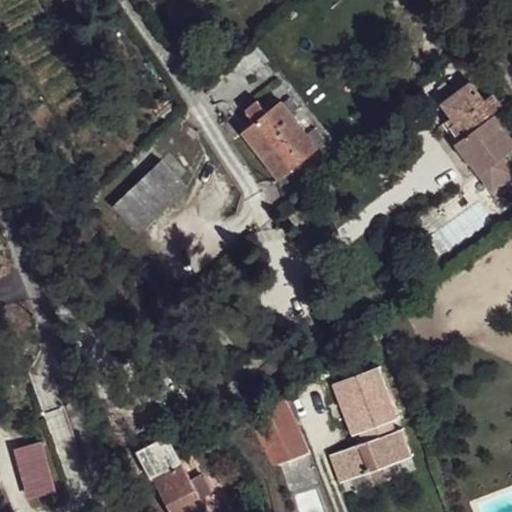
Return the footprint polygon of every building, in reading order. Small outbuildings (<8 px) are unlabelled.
[(450,105),(474,132),(497,115),(478,85),(450,105)] [(285,101),(247,133),(284,176),(319,144),(285,101)] [(511,135),(497,115),(474,132),(459,145),(474,168),(480,164),(494,187),(511,173),(511,163),(508,157),(511,152),(511,135)] [(165,159),(118,204),(142,230),(189,186),(165,159)] [(378,373),(333,389),(354,448),(331,457),(342,483),(412,456),(378,373)] [(246,420),(275,471),(309,456),(289,415),(279,398),(246,420)] [(175,436),(145,452),(177,511),(209,511),(213,510),(175,436)] [(28,498),(57,490),(42,441),(14,449),(28,498)]
